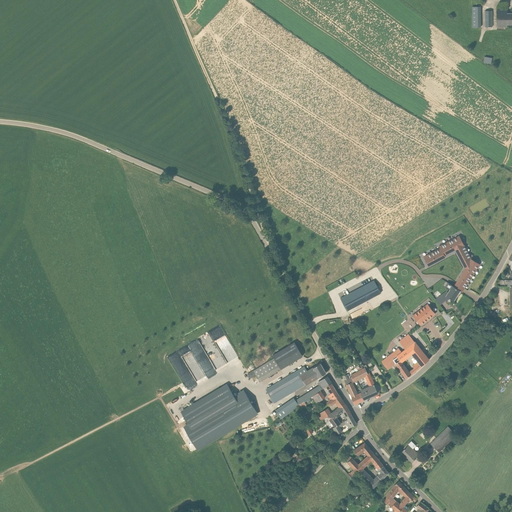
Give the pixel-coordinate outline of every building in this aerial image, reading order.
[(473,27),(482,27),(481,5),(473,6),(473,27)] [(511,13),(507,13),(507,11),(496,11),(496,27),(507,27),(507,24),(511,24),(511,13)] [(456,250),(464,266),(466,267),(456,283),(454,287),(460,291),(462,292),(464,288),(479,264),(471,259),(464,246),(464,245),(459,236),(439,247),(440,248),(424,257),(428,266),(445,257),(444,255),(455,249),(456,250)] [(374,280),(345,296),(340,298),(347,311),(381,293),(374,280)] [(460,291),(454,287),(447,282),(445,286),(450,289),(446,296),(454,301),(460,291)] [(444,301),(440,296),(435,300),(439,305),(444,301)] [(424,307),(431,317),(435,314),(427,304),(424,307)] [(431,317),(424,307),(420,310),(428,320),(431,317)] [(420,310),(416,313),(424,323),(428,320),(420,310)] [(424,323),(416,313),(412,316),(420,325),(424,323)] [(388,369),(395,363),(406,378),(411,375),(401,362),(407,358),(411,354),(416,359),(413,361),(415,364),(412,366),(416,370),(429,360),(415,342),(408,334),(399,342),(405,349),(402,352),(399,348),(382,362),(388,369)] [(273,355),(274,358),(281,369),(302,356),(294,342),(273,355)] [(305,385),(326,373),(320,363),(307,371),(305,367),(266,389),(274,403),(305,385)] [(351,378),(352,382),(354,381),(355,382),(364,377),(368,375),(368,374),(367,372),(365,368),(351,375),(352,377),(351,378)] [(365,388),(361,390),(365,399),(378,393),(369,373),(368,374),(368,375),(364,377),(368,384),(364,386),(365,388)] [(327,376),(323,379),(318,382),(320,385),(295,401),(294,398),(275,411),(280,419),(299,406),(298,405),(305,401),(311,396),(312,396),(313,396),(320,391),(320,390),(323,388),(327,386),(332,383),(330,380),(327,376)] [(358,394),(352,382),(346,385),(352,397),(355,404),(364,400),(364,399),(365,399),(361,390),(360,390),(361,392),(358,394)] [(327,399),(329,401),(330,401),(339,395),(332,383),(327,386),(331,392),(329,393),(330,394),(327,396),(329,398),(327,399)] [(197,449),(257,413),(243,391),(235,396),(228,385),(182,412),(193,431),(188,434),(197,449)] [(325,398),(320,391),(313,396),(317,403),(325,398)] [(335,403),(338,407),(344,403),(339,395),(330,401),(329,401),(327,403),(328,405),(331,404),(332,405),(335,403)] [(343,411),(345,413),(349,410),(344,403),(338,407),(339,408),(335,411),(331,413),(327,416),(335,427),(340,423),(335,417),(343,411)] [(320,421),(327,416),(331,413),(329,410),(327,411),(326,409),(319,413),(321,416),(319,418),(320,421)] [(339,427),(346,423),(349,428),(356,424),(351,413),(346,416),(347,416),(348,419),(345,421),(341,423),(335,427),(332,428),(336,435),(342,431),(339,427)] [(448,426),(430,444),(439,452),(456,435),(448,426)] [(419,455),(413,449),(416,446),(411,441),(408,444),(408,445),(403,451),(410,458),(408,459),(412,462),(419,455)] [(372,462),(377,458),(372,451),(369,447),(365,442),(354,450),(358,455),(363,451),(368,456),(365,458),(358,465),(352,458),(347,462),(354,469),(350,473),(356,478),(359,474),(359,473),(363,469),(363,468),(371,461),(372,462)] [(370,491),(373,488),(389,473),(383,466),(377,458),(372,462),(378,470),(377,471),(379,474),(374,479),(363,469),(359,473),(370,484),(366,487),(370,491)] [(407,490),(399,481),(395,485),(390,493),(386,497),(387,498),(384,501),(385,502),(383,504),(385,506),(387,504),(390,500),(390,501),(398,491),(400,493),(402,492),(403,494),(407,490)] [(353,498),(357,490),(351,488),(347,495),(353,498)] [(400,504),(403,507),(399,511),(400,511),(401,511),(405,511),(409,508),(405,504),(413,496),(410,493),(409,493),(406,497),(403,500),(400,504)] [(399,511),(403,507),(400,504),(400,505),(394,499),(389,504),(395,510),(393,511),(399,511)] [(426,511),(429,509),(420,502),(417,506),(421,509),(419,511),(426,511)]
